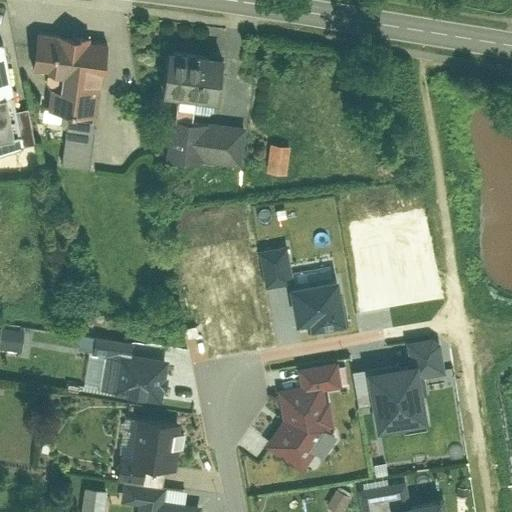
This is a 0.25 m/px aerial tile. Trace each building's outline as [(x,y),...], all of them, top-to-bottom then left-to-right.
[(39,29),(33,65),(53,68),(48,104),(96,111),(107,43),(89,40),(90,32),(60,28),(59,33),(39,29)] [(0,147),(36,141),(30,106),(17,108),(6,42),(0,42),(0,147)] [(223,54),(168,46),(162,90),(178,92),(213,97),(217,98),(223,54)] [(213,97),(178,92),(175,117),(202,121),(202,118),(210,119),(213,97)] [(87,169),(96,111),(48,104),(46,118),(62,120),(61,125),(66,126),(60,164),(87,169)] [(175,117),(173,116),(167,153),(197,157),(197,155),(240,161),(246,125),(210,119),(202,118),(202,121),(175,117)] [(288,144),(270,142),(268,170),(286,171),(288,144)] [(266,289),(289,285),(293,284),(286,243),(258,248),(266,289)] [(293,284),(289,285),(295,321),(307,319),(309,329),(348,322),(339,276),(293,284)] [(2,326),(0,336),(0,345),(19,349),(23,329),(2,326)] [(405,339),(410,361),(416,360),(419,374),(444,370),(439,342),(429,335),(405,339)] [(97,397),(162,408),(169,366),(104,354),(97,397)] [(285,419),(266,443),(301,468),(313,452),(308,448),(325,425),(329,428),(332,424),(328,400),(324,401),(322,386),(340,383),(336,358),(299,365),(302,383),(278,387),(285,419)] [(410,361),(366,368),(376,426),(426,418),(419,374),(416,360),(410,361)] [(182,421),(137,415),(130,460),(175,467),(182,421)] [(127,479),(123,497),(137,499),(134,511),(197,511),(199,505),(182,502),(185,489),(127,479)] [(364,511),(394,511),(393,506),(408,504),(404,480),(360,488),(364,511)] [(85,485),(81,511),(101,511),(106,488),(85,485)] [(342,510),(351,494),(339,487),(330,502),(342,510)] [(394,511),(441,511),(440,498),(408,504),(393,506),(394,511)]
